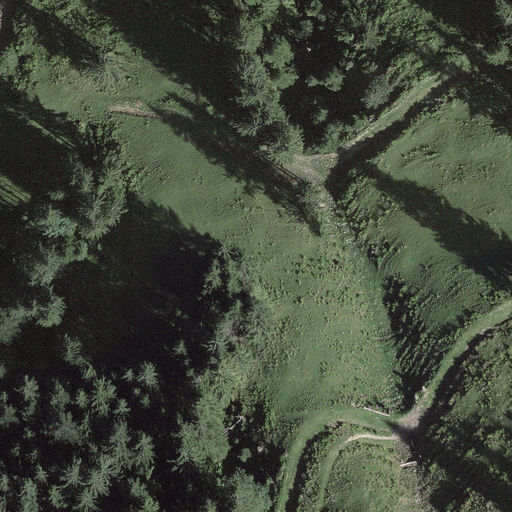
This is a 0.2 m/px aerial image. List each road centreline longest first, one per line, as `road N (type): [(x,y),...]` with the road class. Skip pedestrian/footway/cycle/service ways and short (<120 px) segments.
road 1 (track): [(511,304),(458,348),(410,432),(352,438),(334,452)]
road 2 (track): [(308,163),(343,155),(431,81),(476,61),(511,59)]
